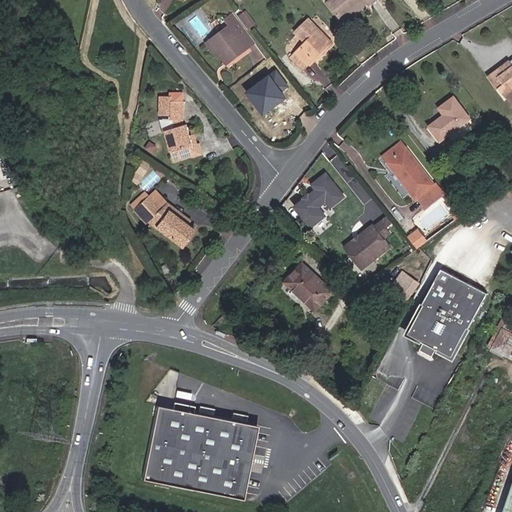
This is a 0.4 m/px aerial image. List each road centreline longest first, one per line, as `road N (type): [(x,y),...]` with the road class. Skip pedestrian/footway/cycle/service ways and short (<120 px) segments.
road 1 (unclassified): [(174,333),(315,395),(381,472),(400,511)]
road 2 (residential): [(494,0),(359,88),(283,177)]
road 3 (residential): [(136,0),(283,177)]
road 4 (residential): [(283,177),(174,333)]
road 5 (trunk): [(102,323),(73,475)]
